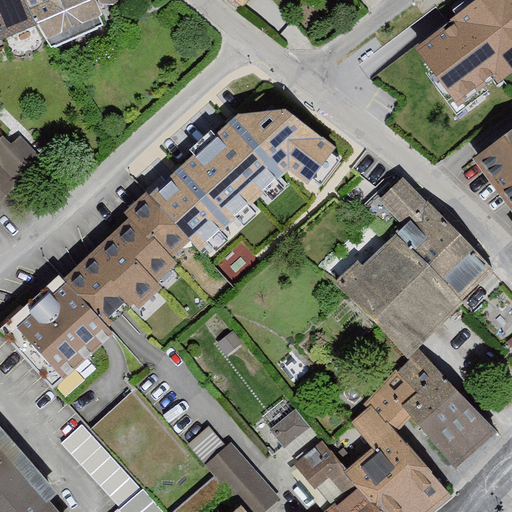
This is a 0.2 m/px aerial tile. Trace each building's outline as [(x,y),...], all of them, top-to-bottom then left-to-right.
[(0,0),(0,49),(41,32),(24,0),(0,0)] [(24,0),(41,32),(52,56),(105,32),(101,22),(126,0),(24,0)] [(485,0),(438,37),(453,55),(444,62),(466,91),(511,54),(511,18),(497,0),(485,0)] [(10,137),(0,147),(0,171),(23,194),(45,172),(10,137)] [(511,150),(484,171),(511,207),(511,150)] [(0,214),(23,194),(0,171),(0,214)] [(408,233),(396,245),(462,310),(497,277),(406,188),(384,208),(408,233)] [(65,282),(113,335),(121,327),(137,313),(141,317),(162,298),(159,294),(181,274),(176,268),(197,249),(154,202),(74,274),(65,282)] [(338,291),(410,362),(462,310),(396,245),(369,272),(363,266),(338,291)] [(239,252),(215,276),(234,296),(259,272),(239,252)] [(2,338),(55,397),(117,341),(113,335),(65,282),(2,338)] [(232,340),(218,351),(227,363),(242,352),(232,340)] [(420,359),(400,378),(419,400),(440,418),(462,396),(420,359)] [(378,457),(353,479),(382,511),(442,511),(453,502),(387,429),(407,411),(419,400),(400,378),(367,408),(371,413),(353,430),(378,457)] [(440,418),(419,400),(407,411),(462,472),(501,437),(462,396),(440,418)] [(296,415),(268,438),(291,466),(318,443),(296,415)] [(81,432),(60,452),(116,511),(122,511),(140,495),(81,432)] [(56,511),(0,448),(0,511),(56,511)] [(334,511),(382,511),(353,479),(324,451),(298,474),(334,511)] [(232,452),(208,473),(242,511),(274,511),(280,506),(232,452)]
